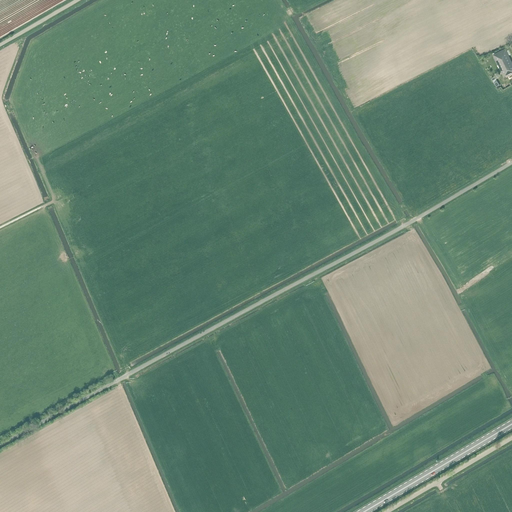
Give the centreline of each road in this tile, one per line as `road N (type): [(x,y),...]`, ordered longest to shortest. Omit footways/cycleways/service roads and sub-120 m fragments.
road 1 (unclassified): [(0,445),(511,162)]
road 2 (primary): [(363,511),(511,424)]
road 3 (unclassified): [(511,437),(385,511)]
